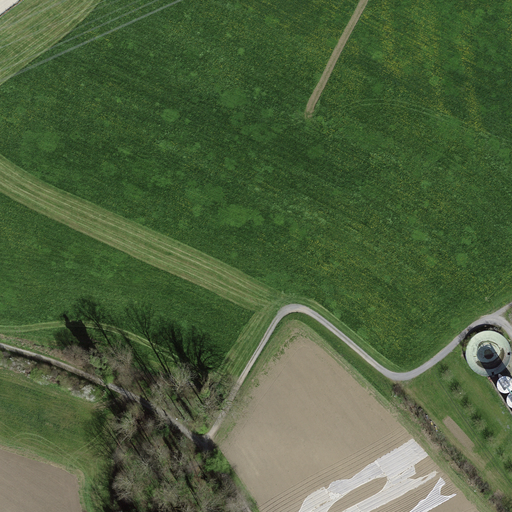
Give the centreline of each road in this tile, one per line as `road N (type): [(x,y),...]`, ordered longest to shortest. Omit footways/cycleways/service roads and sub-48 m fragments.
road 1 (track): [(202,442),(292,306),(307,308),(398,377),(497,315),(511,330)]
road 2 (track): [(202,442),(84,373),(0,349)]
